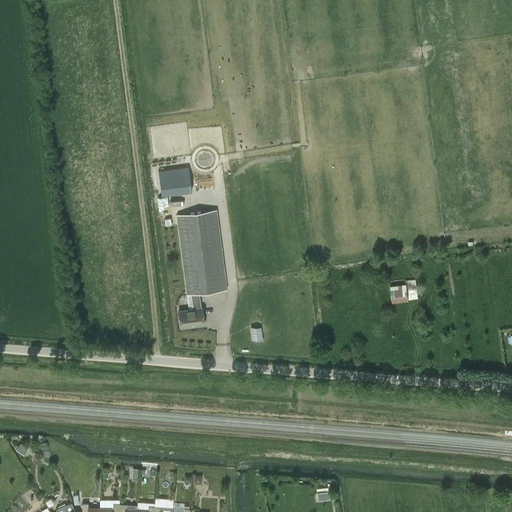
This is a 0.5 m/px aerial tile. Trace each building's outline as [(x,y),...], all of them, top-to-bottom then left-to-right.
[(153,171),(156,195),(186,191),(183,167),(153,171)] [(176,212),(175,210),(185,209),(184,195),(157,197),(158,214),(176,212)] [(201,308),(199,293),(227,289),(216,210),(176,215),(187,294),(191,294),(193,309),(178,311),(180,328),(204,324),(202,307),(201,308)] [(406,280),(407,284),(390,286),(392,302),(409,300),(418,299),(416,279),(406,280)] [(261,327),(250,326),(252,341),(263,342),(261,327)] [(328,491),(317,492),(318,499),(329,498),(328,491)] [(56,511),(75,511),(72,502),(56,509),(58,511),(56,511)] [(99,511),(100,508),(88,508),(88,503),(82,503),(81,511),(99,511)] [(100,508),(99,511),(118,511),(119,503),(113,503),(113,508),(100,508)] [(119,503),(118,511),(136,511),(136,510),(137,505),(125,504),(119,503)]
